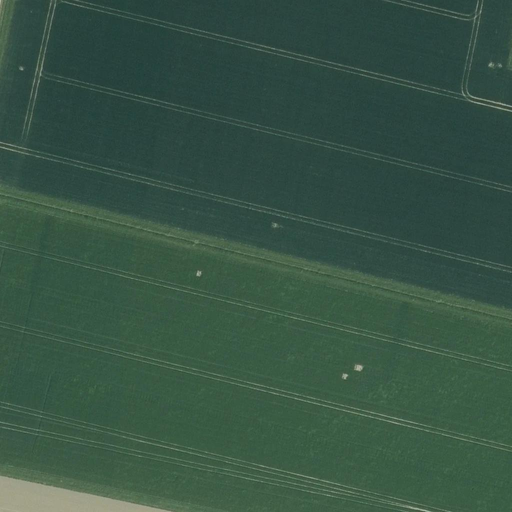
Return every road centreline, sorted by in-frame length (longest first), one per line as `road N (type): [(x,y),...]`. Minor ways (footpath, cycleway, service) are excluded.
road 1 (track): [(511,327),(0,203)]
road 2 (track): [(0,191),(511,315)]
road 3 (track): [(0,466),(214,511)]
